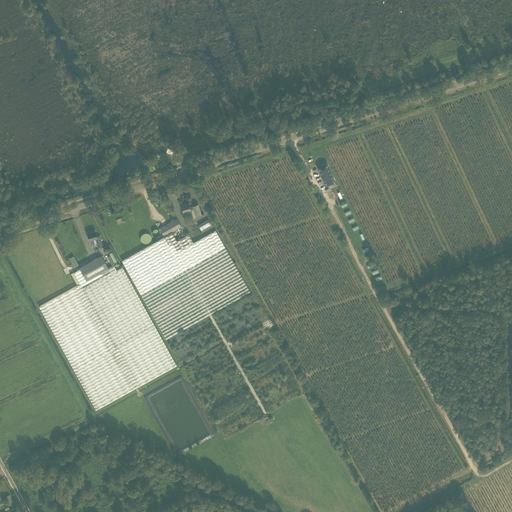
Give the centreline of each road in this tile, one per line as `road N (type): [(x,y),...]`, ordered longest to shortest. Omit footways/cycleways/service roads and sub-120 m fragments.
road 1 (tertiary): [(0,232),(511,67)]
road 2 (track): [(291,138),(478,476)]
